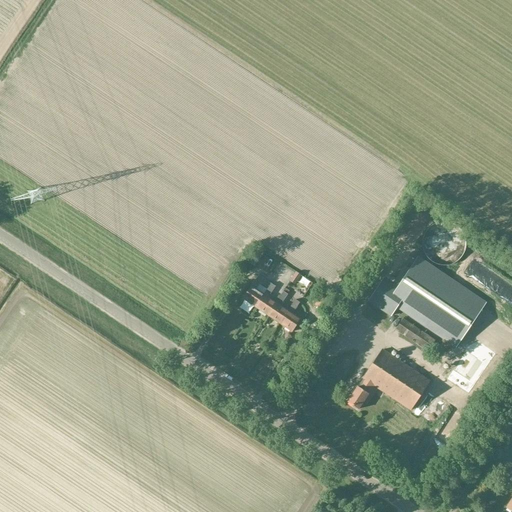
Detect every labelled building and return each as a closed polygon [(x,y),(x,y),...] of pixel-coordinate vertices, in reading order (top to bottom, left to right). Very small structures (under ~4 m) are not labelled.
[(435,222),(429,226),(424,232),(421,239),(421,247),(423,254),(427,260),(434,265),(441,267),(449,266),(456,264),(461,259),(465,252),(467,245),(466,237),(462,230),(457,225),(450,222),(443,221),(435,222)] [(255,267),(263,254),(258,250),(249,263),(255,267)] [(384,279),(369,301),(391,316),(397,306),(456,346),(485,303),(417,258),(397,288),(384,279)] [(255,308),(264,295),(256,290),(263,279),(259,276),(243,300),(255,308)] [(268,298),(276,287),(271,284),(267,290),(264,295),(255,308),(267,316),(276,303),(268,298)] [(288,311),(280,306),(288,295),(283,292),(276,303),(267,316),(279,324),(288,311)] [(330,301),(322,295),(315,305),(323,310),(330,301)] [(300,319),(292,314),(300,303),(295,300),(288,311),(279,324),(291,332),(300,319)] [(428,352),(435,340),(403,319),(395,331),(400,334),(401,334),(428,352)] [(382,350),(347,402),(358,410),(368,394),(367,393),(372,385),(410,411),(429,382),(382,350)] [(464,391),(483,362),(466,351),(447,380),(464,391)]
